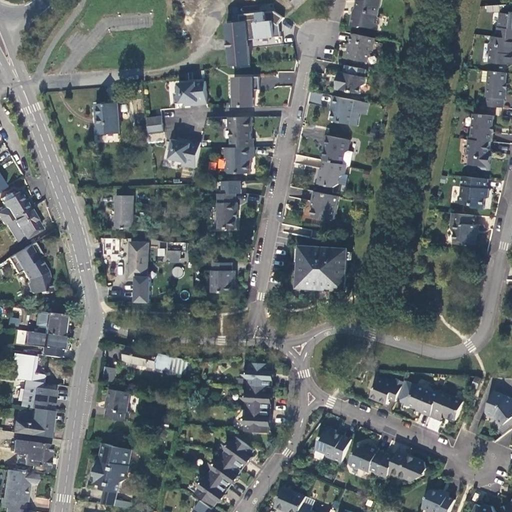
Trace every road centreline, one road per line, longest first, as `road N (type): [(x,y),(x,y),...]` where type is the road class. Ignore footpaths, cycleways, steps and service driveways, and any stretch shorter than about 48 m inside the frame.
road 1 (residential): [(509,225),(474,345),(445,353),(356,330),(316,334)]
road 2 (residential): [(256,310),(316,38)]
road 3 (tertiary): [(21,89),(83,259),(94,321)]
road 4 (tertiary): [(94,321),(62,511)]
road 5 (residential): [(59,83),(186,63),(206,43),(214,18)]
road 6 (residential): [(325,399),(478,465)]
road 7 (residential): [(244,341),(138,334),(94,321)]
road 8 (unknown): [(293,125),(265,111),(202,111),(170,130)]
road 9 (residential): [(59,83),(105,24),(152,19)]
